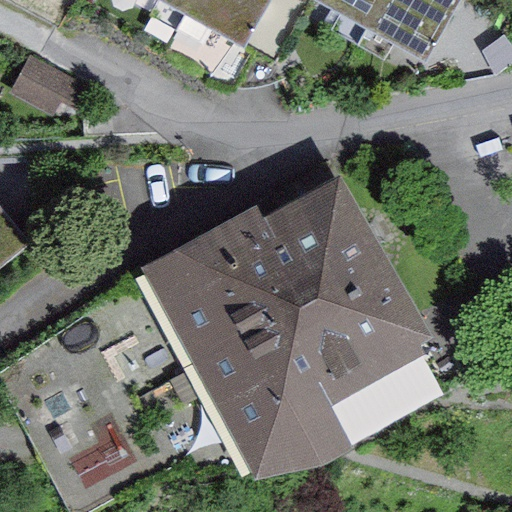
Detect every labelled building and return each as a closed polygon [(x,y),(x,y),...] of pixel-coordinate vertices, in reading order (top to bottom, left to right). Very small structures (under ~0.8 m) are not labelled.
[(262,0),(192,0),(190,3),(244,33),(262,0)] [(342,0),(372,16),(381,0),(342,0)] [(453,0),(381,0),(372,16),(427,47),(453,0)] [(89,88),(33,59),(16,93),(43,107),(52,91),(80,106),(89,88)] [(322,175),(150,264),(153,271),(256,462),(258,464),(321,453),(443,386),(322,175)] [(256,462),(153,271),(106,298),(0,369),(0,381),(70,511),(87,511),(189,456),(197,472),(256,462)]
